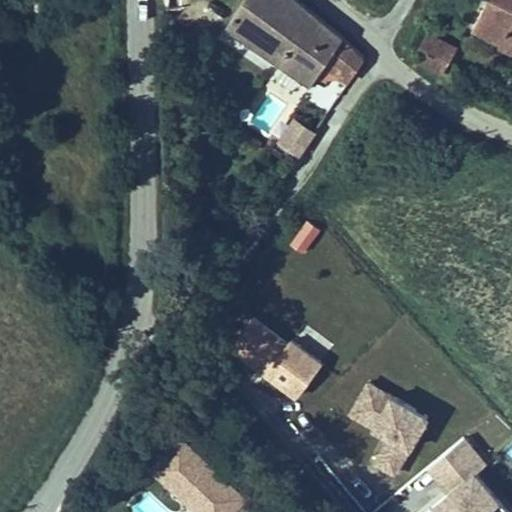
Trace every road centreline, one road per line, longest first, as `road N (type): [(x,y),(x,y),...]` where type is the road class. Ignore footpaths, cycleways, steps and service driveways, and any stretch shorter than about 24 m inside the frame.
road 1 (unclassified): [(380,56),(185,338)]
road 2 (secondary): [(129,332),(135,0)]
road 3 (residential): [(185,338),(342,511)]
road 4 (secondary): [(32,511),(110,389),(129,332)]
road 5 (unclassified): [(380,56),(447,108),(511,130)]
